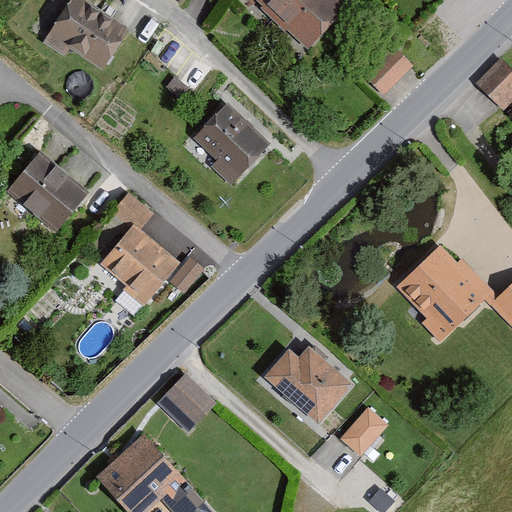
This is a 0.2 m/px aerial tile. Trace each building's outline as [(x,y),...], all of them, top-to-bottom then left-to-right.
[(130,29),(84,0),(72,0),(44,43),(66,58),(71,50),(103,70),(130,29)] [(348,9),(338,0),(255,0),(307,50),(348,9)] [(412,66),(394,47),(364,76),(383,95),(412,66)] [(511,103),(511,68),(502,58),(477,82),(504,110),(511,103)] [(227,103),(194,139),(218,161),(212,167),(232,185),(244,172),(271,143),(227,103)] [(40,154),(10,190),(57,230),(87,194),(40,154)] [(116,211),(140,231),(154,213),(129,194),(116,211)] [(145,307),(179,265),(132,227),(102,266),(128,287),(125,291),(145,307)] [(457,264),(441,247),(398,287),(428,318),(422,324),(440,343),(485,300),(491,305),(499,298),(462,260),(457,264)] [(170,283),(185,294),(205,270),(191,258),(170,283)] [(511,284),(499,298),(491,305),(511,327),(511,284)] [(308,351),(301,359),(292,352),(268,379),(319,423),(350,388),(308,351)] [(186,376),(166,397),(194,424),(214,403),(186,376)] [(388,425),(369,408),(342,439),(361,456),(388,425)] [(141,435),(98,478),(100,479),(132,511),(140,511),(151,502),(158,508),(186,480),(141,435)]
